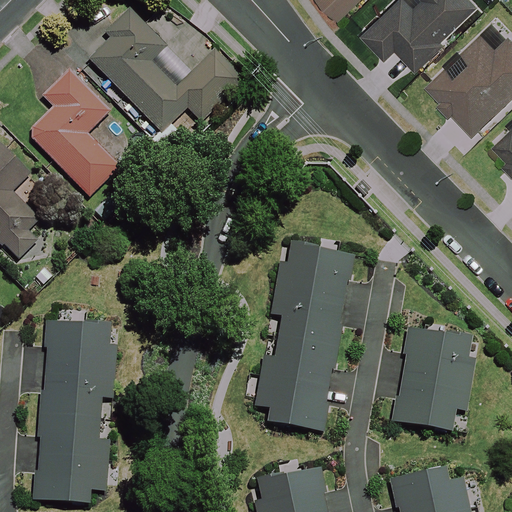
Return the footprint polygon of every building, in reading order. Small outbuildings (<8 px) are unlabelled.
[(320,0),(340,20),(360,0),(320,0)] [(393,0),(360,33),(387,60),(396,52),(413,69),(457,25),(455,23),(478,0),(393,0)] [(166,48),(128,12),(105,37),(110,42),(88,65),(162,136),(185,112),(202,127),(245,82),(213,51),(178,88),(152,63),(166,48)] [(498,47),(482,32),(426,87),(441,102),(439,105),(450,116),(453,114),(474,136),(511,98),(511,37),(510,35),(498,47)] [(110,114),(69,72),(42,98),(54,110),(27,135),(88,199),(120,168),(88,135),(110,114)] [(511,130),(493,149),(507,163),(504,166),(511,174),(511,130)] [(29,177),(0,147),(0,244),(17,262),(36,244),(26,234),(38,222),(12,194),(29,177)] [(359,254),(285,240),(271,314),(285,316),(277,359),(263,356),(254,407),(270,410),(267,422),(325,433),(359,254)] [(48,325),(34,496),(94,500),(95,487),(107,488),(111,439),(98,438),(102,395),(114,396),(118,346),(106,345),(107,329),(48,325)] [(468,341),(407,329),(388,423),(453,435),(458,412),(467,415),(478,360),(464,357),(468,341)] [(443,463),(390,474),(397,511),(468,511),(460,474),(446,477),(443,463)] [(329,511),(319,465),(246,481),(253,511),(329,511)]
